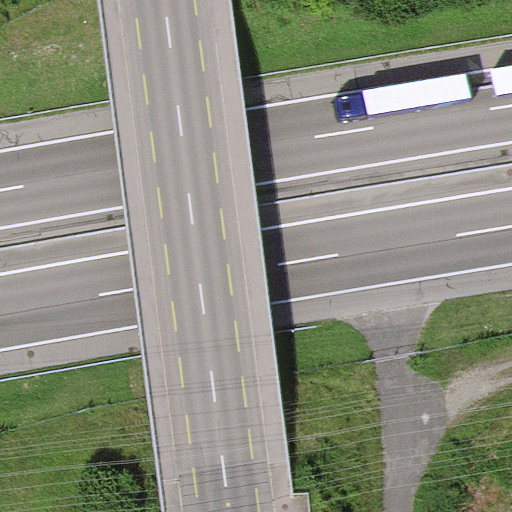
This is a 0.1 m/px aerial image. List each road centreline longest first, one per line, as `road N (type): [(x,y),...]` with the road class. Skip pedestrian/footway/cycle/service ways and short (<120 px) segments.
road 1 (motorway): [(0,312),(511,227)]
road 2 (motorway): [(511,107),(0,191)]
road 3 (primary): [(234,511),(169,0)]
road 4 (track): [(398,361),(399,511)]
